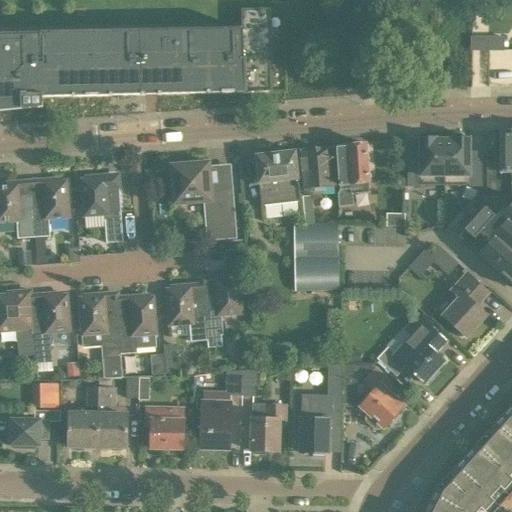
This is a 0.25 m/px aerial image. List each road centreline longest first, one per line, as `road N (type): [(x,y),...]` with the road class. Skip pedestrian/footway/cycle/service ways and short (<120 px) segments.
road 1 (residential): [(0,485),(383,489)]
road 2 (residential): [(511,113),(136,138)]
road 3 (residential): [(383,489),(511,349)]
road 4 (residential): [(136,138),(0,150)]
road 5 (residential): [(145,269),(136,138)]
